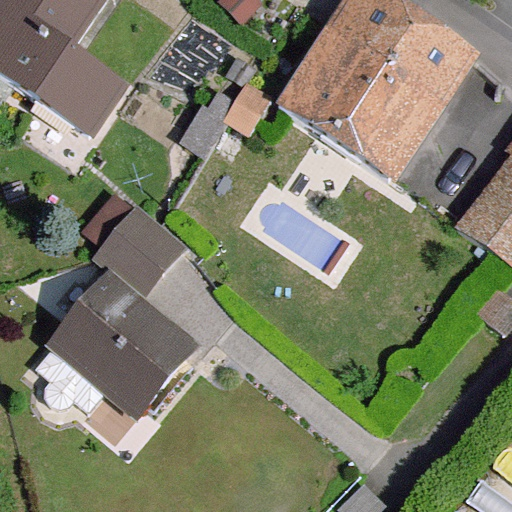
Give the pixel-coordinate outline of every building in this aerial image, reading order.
[(119,113),(131,95),(74,56),(111,0),(3,0),(0,5),(0,80),(97,146),(119,113)] [(264,10),(253,0),(230,0),(221,9),(243,31),(264,10)] [(483,52),(403,0),(344,0),(275,104),(396,182),(483,52)] [(275,104),(250,90),(240,109),(229,127),(254,141),(275,104)] [(229,127),(240,109),(222,98),(211,117),(207,114),(185,151),(207,164),(229,127)] [(511,181),(470,234),(511,267),(511,181)] [(139,219),(117,201),(84,240),(95,249),(107,258),(139,219)] [(142,425),(201,354),(143,306),(164,281),(188,252),(160,230),(142,215),(139,219),(107,258),(100,267),(117,281),(57,355),(142,425)] [(386,511),(367,492),(346,511),(386,511)]
